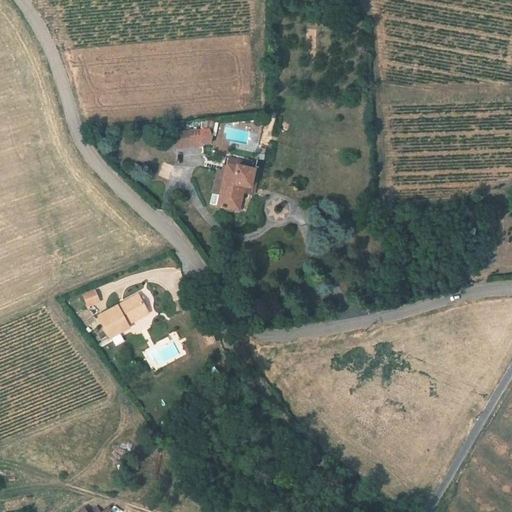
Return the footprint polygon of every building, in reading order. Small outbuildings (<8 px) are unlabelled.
[(262,122),(252,120),(250,127),(261,129),(262,122)] [(212,136),(209,130),(175,133),(176,146),(210,143),(212,136)] [(234,210),(240,185),(251,187),(255,170),(248,168),(249,162),(232,158),(231,160),(229,159),(227,166),(224,165),(223,171),(218,170),(210,204),(234,210)] [(243,192),(253,195),(258,171),(255,170),(251,187),(240,185),(234,210),(238,211),(243,192)] [(82,294),(86,307),(100,303),(96,289),(82,294)] [(127,302),(99,318),(110,338),(128,328),(127,325),(148,313),(138,296),(127,302)]
